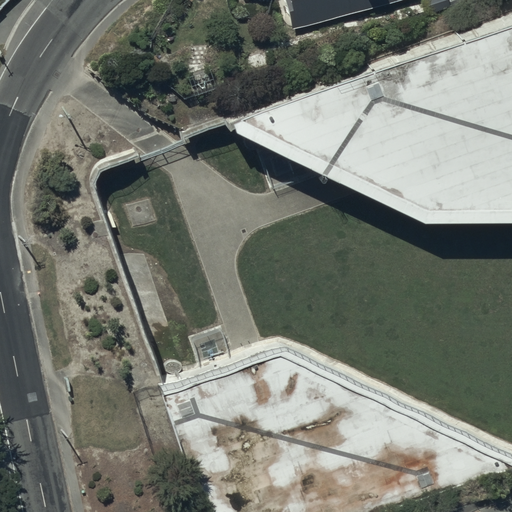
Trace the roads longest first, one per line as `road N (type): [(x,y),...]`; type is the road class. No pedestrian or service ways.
road 1 (residential): [(0,289),(46,511)]
road 2 (residential): [(83,0),(28,77),(0,143)]
